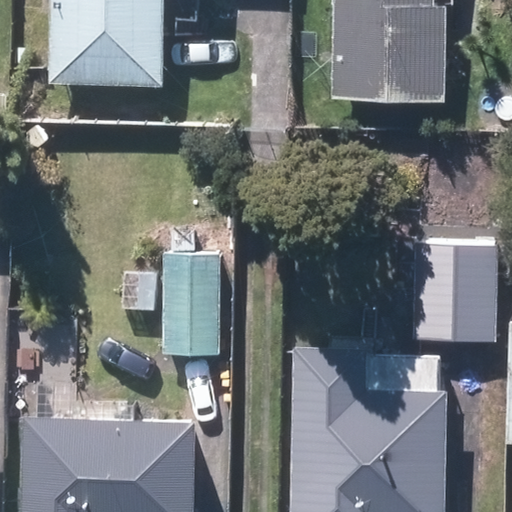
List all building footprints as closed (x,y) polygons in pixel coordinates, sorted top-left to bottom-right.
[(67,0),(65,73),(177,78),(180,0),(67,0)] [(351,0),(347,86),(455,91),(459,0),(351,0)] [(0,126),(0,222),(5,222),(9,127),(0,126)] [(504,331),(509,235),(432,231),(427,327),(504,331)] [(235,261),(174,259),(170,347),(231,350),(235,261)] [(385,337),(310,335),(305,511),(459,511),(463,380),(453,380),(453,344),(385,343),(385,337)] [(221,403),(48,401),(45,511),(111,511),(111,510),(219,511),(221,403)]
